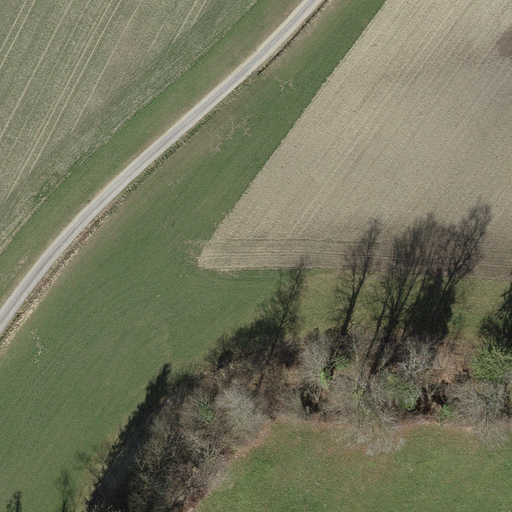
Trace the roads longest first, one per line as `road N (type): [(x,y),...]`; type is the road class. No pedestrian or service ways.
road 1 (track): [(82,511),(181,405),(267,358),(366,340),(511,352)]
road 2 (track): [(312,0),(44,264),(0,330)]
